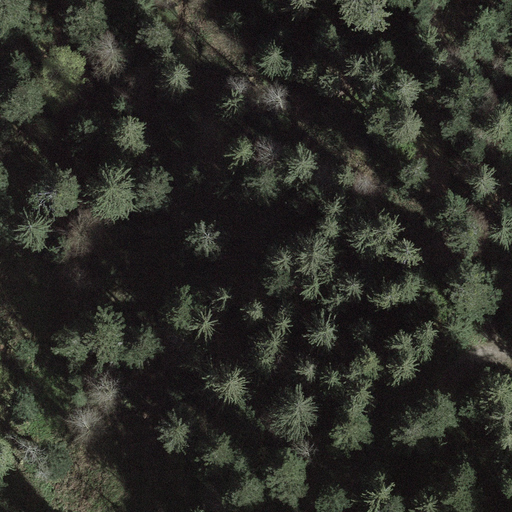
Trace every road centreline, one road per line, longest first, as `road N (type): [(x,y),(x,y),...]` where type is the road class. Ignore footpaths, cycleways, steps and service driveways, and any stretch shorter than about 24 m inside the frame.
road 1 (track): [(322,511),(464,366),(497,351),(511,354)]
road 2 (track): [(191,0),(177,196)]
